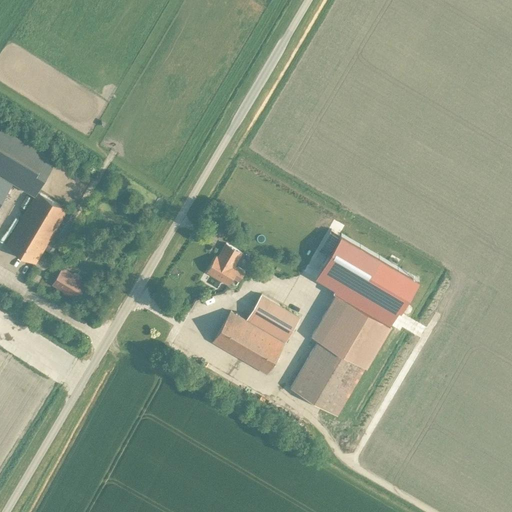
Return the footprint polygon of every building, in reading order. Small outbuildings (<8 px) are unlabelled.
[(36,190),(55,159),(0,126),(0,172),(34,193),(36,190)] [(0,200),(12,181),(0,173),(0,200)] [(5,243),(35,261),(51,234),(67,208),(36,190),(34,193),(5,243)] [(67,208),(51,234),(61,239),(76,213),(67,208)] [(340,232),(322,263),(342,275),(335,287),(333,290),(335,292),(389,323),(398,308),(401,309),(419,278),(416,277),(340,232)] [(207,270),(228,283),(232,276),(238,280),(244,270),(237,266),(236,267),(233,265),(241,251),(225,242),(217,255),(216,255),(207,270)] [(284,266),(283,274),(289,275),(291,267),(284,266)] [(62,269),(53,284),(77,297),(85,283),(78,279),(80,275),(70,269),(68,273),(62,269)] [(318,338),(290,386),(337,413),(365,366),(390,324),(389,323),(335,292),(311,334),(318,338)] [(261,293),(246,318),(284,341),(299,315),(261,293)] [(284,341),(246,318),(230,309),(212,340),(266,372),(284,341)]
